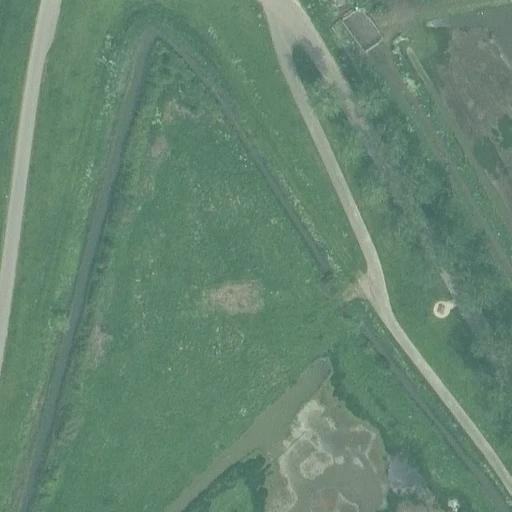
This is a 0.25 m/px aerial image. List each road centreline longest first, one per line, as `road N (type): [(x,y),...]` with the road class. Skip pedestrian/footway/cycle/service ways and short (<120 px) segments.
road 1 (unclassified): [(511,488),(403,342),(375,288),(279,0)]
road 2 (unclassified): [(511,371),(324,43),(282,0)]
road 3 (unclassified): [(0,358),(58,0)]
